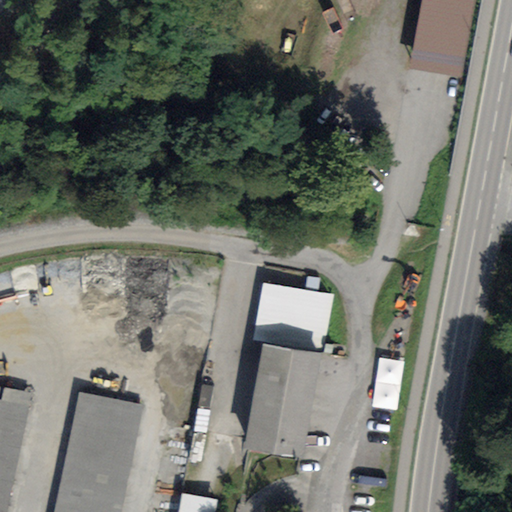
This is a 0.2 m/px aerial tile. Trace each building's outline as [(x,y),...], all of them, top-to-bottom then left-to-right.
[(475,0),(420,0),(408,70),(461,79),(475,0)] [(251,343),(262,345),(243,447),(300,458),(331,295),(262,283),(251,343)] [(0,511),(4,511),(29,394),(0,387),(0,511)] [(78,392),(53,511),(119,511),(142,405),(78,392)] [(213,511),(216,500),(181,494),(177,511),(213,511)]
